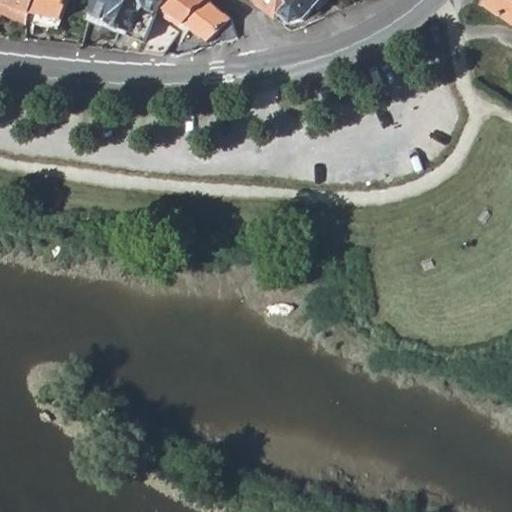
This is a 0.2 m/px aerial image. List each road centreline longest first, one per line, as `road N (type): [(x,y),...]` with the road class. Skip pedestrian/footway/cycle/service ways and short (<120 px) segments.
road 1 (secondary): [(0,73),(153,83),(274,68)]
road 2 (secondary): [(274,68),(340,49),(421,0)]
